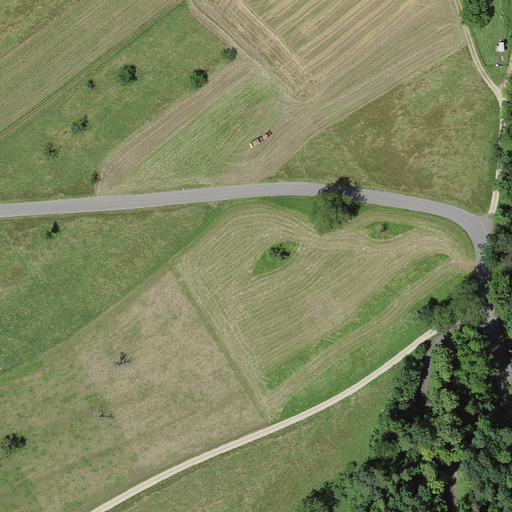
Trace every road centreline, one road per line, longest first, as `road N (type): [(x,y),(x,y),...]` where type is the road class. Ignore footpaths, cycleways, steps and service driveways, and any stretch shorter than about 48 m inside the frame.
road 1 (tertiary): [(511,405),(486,306),(479,237),(451,214),(276,189),(0,214)]
road 2 (track): [(99,511),(328,404),(448,319),(486,306)]
road 3 (track): [(481,307),(446,334),(424,375),(427,423),(447,470),(452,511)]
